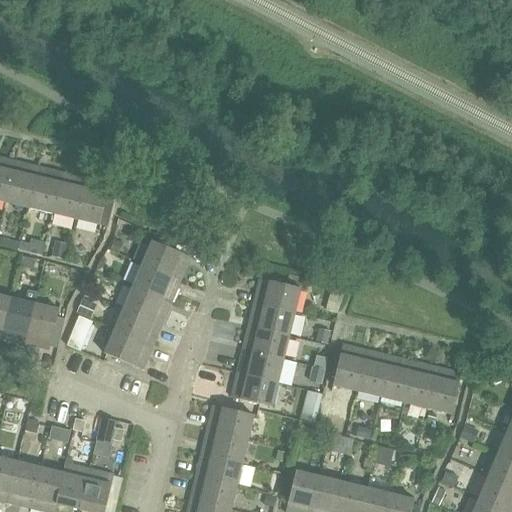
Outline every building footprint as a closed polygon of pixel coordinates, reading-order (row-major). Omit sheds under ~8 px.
[(0,202),(5,203),(14,163),(0,159),(0,202)] [(14,163),(5,203),(28,209),(38,168),(14,163)] [(52,214),(62,174),(38,168),(28,209),(52,214)] [(62,174),(52,214),(76,220),(85,180),(62,174)] [(85,180),(76,220),(99,226),(109,185),(85,180)] [(190,258),(159,245),(162,240),(145,233),(141,242),(150,246),(142,265),(180,281),(190,258)] [(180,281),(142,265),(132,287),(171,304),(180,281)] [(253,304),(294,313),(299,289),(259,280),(253,304)] [(171,304),(132,287),(123,310),(161,326),(171,304)] [(11,299),(1,340),(25,346),(34,305),(37,294),(26,291),(24,302),(11,299)] [(0,296),(0,339),(1,340),(11,299),(0,296)] [(288,337),(294,313),(253,304),(248,327),(288,337)] [(34,305),(25,346),(49,351),(58,311),(34,305)] [(161,326),(123,310),(113,332),(152,349),(161,326)] [(79,317),(67,347),(81,352),(93,323),(79,317)] [(282,361),(288,337),(248,327),(242,351),(282,361)] [(152,349),(113,332),(104,355),(142,371),(152,349)] [(356,392),(366,351),(342,346),(332,387),(356,392)] [(277,384),(282,361),(242,351),(236,375),(277,384)] [(366,351),(356,392),(379,398),(389,357),(366,351)] [(389,357),(379,398),(403,404),(413,363),(389,357)] [(324,370),(326,360),(317,358),(314,368),(324,370)] [(437,368),(413,363),(403,404),(427,409),(437,368)] [(320,384),(321,382),(324,370),(313,368),(309,382),(320,384)] [(437,368),(427,409),(450,415),(460,374),(437,368)] [(271,409),(277,384),(236,375),(230,399),(271,409)] [(300,397),(295,420),(314,424),(320,401),(300,397)] [(206,430),(247,440),(252,416),(212,407),(206,430)] [(111,440),(114,429),(115,422),(101,419),(96,442),(110,445),(111,440)] [(36,433),(38,423),(39,423),(27,420),(25,430),(36,433)] [(85,422),(75,420),(72,431),(83,434),(85,422)] [(124,431),(114,429),(111,440),(121,443),(124,431)] [(200,454),(241,464),(247,440),(206,430),(200,454)] [(511,460),(511,434),(506,432),(497,454),(511,460)] [(333,436),(329,451),(342,454),(345,438),(333,436)] [(195,478),(235,488),(241,464),(200,454),(195,478)] [(511,486),(511,460),(497,454),(487,476),(511,486)] [(0,458),(0,502),(1,502),(11,462),(0,458)] [(11,462),(1,502),(25,508),(35,467),(11,462)] [(59,473),(49,511),(56,511),(57,506),(75,510),(85,469),(64,464),(62,474),(59,473)] [(35,467),(25,508),(41,511),(49,511),(59,473),(35,467)] [(85,469),(75,510),(83,511),(105,511),(113,476),(85,469)] [(288,503),(287,506),(285,511),(310,511),(319,478),(295,472),(294,478),(286,476),(280,500),(288,503)] [(511,511),(511,486),(487,476),(478,498),(511,511)] [(189,502),(230,511),(235,488),(195,478),(189,502)] [(319,478),(310,511),(335,511),(342,483),(319,478)] [(360,511),(366,489),(342,483),(335,511),(360,511)] [(366,489),(360,511),(385,511),(390,494),(366,489)] [(411,511),(414,500),(390,494),(385,511),(411,511)] [(511,511),(478,498),(472,511),(511,511)] [(186,511),(229,511),(230,511),(189,502),(186,511)]
